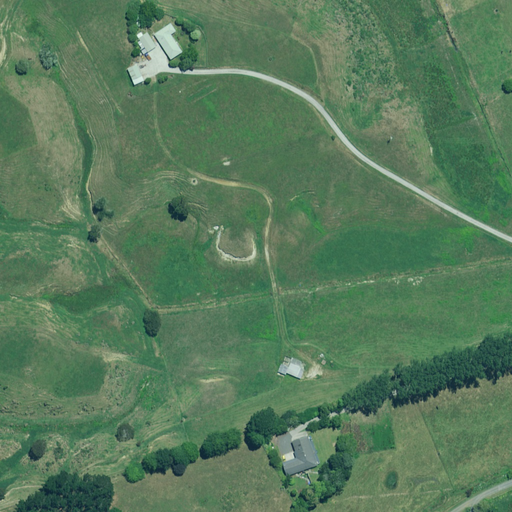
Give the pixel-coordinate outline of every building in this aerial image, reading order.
[(176,31),(171,24),(155,35),(171,60),(183,52),(171,35),(176,31)] [(144,36),(142,32),(137,36),(141,41),(138,43),(145,54),(156,46),(148,33),(144,36)] [(144,81),(137,65),(128,69),(135,85),(144,81)] [(301,367),(303,362),(293,358),(291,363),(289,367),(281,363),(278,372),(286,375),(286,374),(300,380),(303,372),(300,371),(301,367)] [(318,465),(308,436),(292,442),(297,458),(283,463),(287,476),(318,465)]
